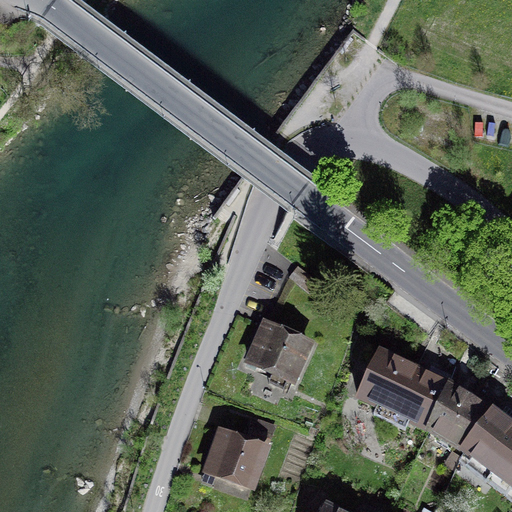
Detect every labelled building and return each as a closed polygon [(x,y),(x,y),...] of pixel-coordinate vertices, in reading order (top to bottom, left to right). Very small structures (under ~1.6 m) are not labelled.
[(256,342),(246,366),(297,389),(317,344),(265,322),(256,342)] [(382,351),(358,403),(427,435),(452,384),(415,367),(382,351)] [(475,398),(452,384),(427,435),(463,457),(497,411),(475,398)] [(511,422),(497,411),(463,457),(511,493),(511,422)] [(213,452),(204,478),(258,496),(274,449),(270,448),(277,427),(259,421),(252,441),(220,431),(213,452)]
